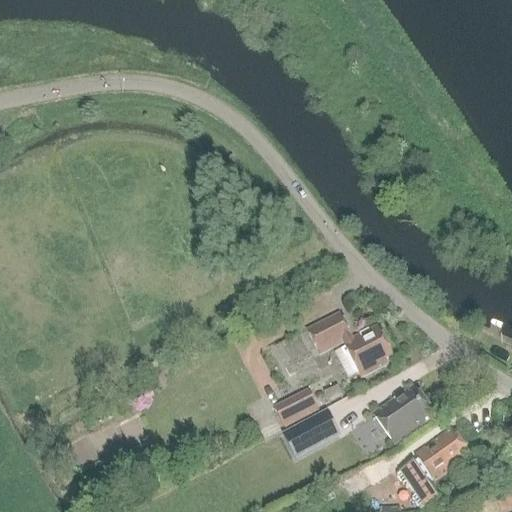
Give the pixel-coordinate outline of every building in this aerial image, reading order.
[(376,327),(352,340),(339,315),(306,333),(319,356),(342,344),(360,379),(387,365),(384,360),(392,356),(376,327)] [(413,389),(373,416),(393,446),(433,419),(413,389)] [(311,393),(274,412),(285,432),(322,413),(311,393)] [(327,415),(284,438),(295,458),(338,435),(327,415)] [(414,465),(413,463),(395,475),(420,511),(438,500),(427,484),(431,482),(433,484),(470,458),(451,430),(414,456),(418,462),(414,465)] [(511,495),(498,501),(502,511),(507,511),(511,510),(511,495)]
